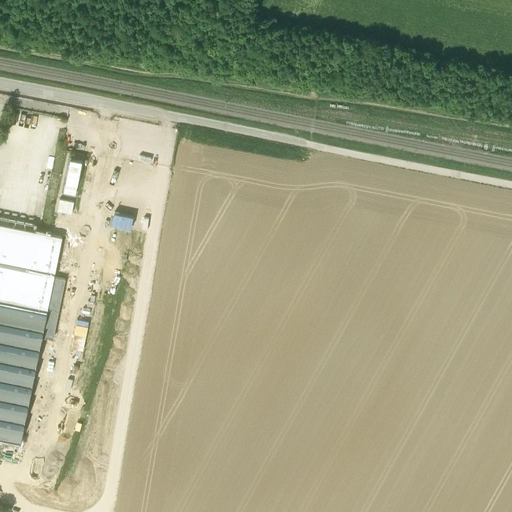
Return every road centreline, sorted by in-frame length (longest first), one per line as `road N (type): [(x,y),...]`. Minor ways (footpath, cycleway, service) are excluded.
road 1 (track): [(177,117),(511,184)]
road 2 (residential): [(0,83),(177,117)]
